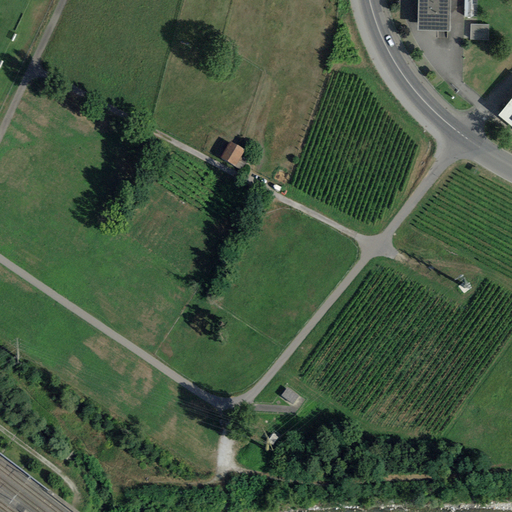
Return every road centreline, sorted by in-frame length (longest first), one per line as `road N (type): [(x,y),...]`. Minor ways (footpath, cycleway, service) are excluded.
road 1 (unclassified): [(0,257),(202,395),(241,400),(376,248),(462,135)]
road 2 (track): [(33,67),(376,248)]
road 3 (secondary): [(462,135),(401,73),(369,0)]
road 4 (track): [(0,137),(65,0)]
road 5 (track): [(68,511),(74,490),(0,428)]
